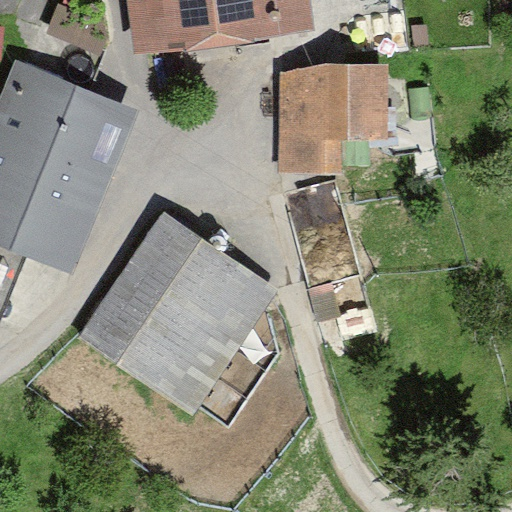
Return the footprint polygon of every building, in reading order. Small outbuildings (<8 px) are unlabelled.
[(146,0),(152,36),(281,18),(280,4),(300,2),(300,0),(146,0)] [(45,243),(100,105),(19,72),(0,119),(0,301),(27,235),(45,243)] [(336,129),(326,129),(327,79),(285,78),(283,170),(335,171),(336,129)] [(372,79),(327,79),(326,129),(336,129),(391,130),(392,110),(372,110),(372,79)] [(320,263),(323,276),(362,266),(340,181),(305,190),(323,262),(320,263)] [(191,403),(268,291),(166,222),(89,333),(191,403)]
